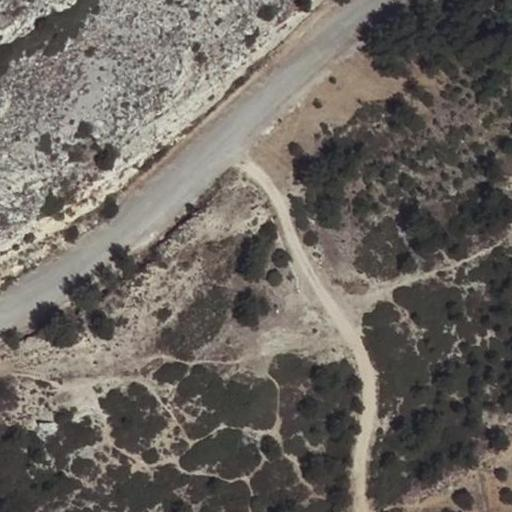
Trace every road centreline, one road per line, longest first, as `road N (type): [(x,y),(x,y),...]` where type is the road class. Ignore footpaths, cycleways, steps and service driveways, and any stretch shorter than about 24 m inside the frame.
road 1 (unclassified): [(0,309),(226,138),(370,0)]
road 2 (track): [(378,511),(351,457),(373,389),(371,363),(226,138)]
